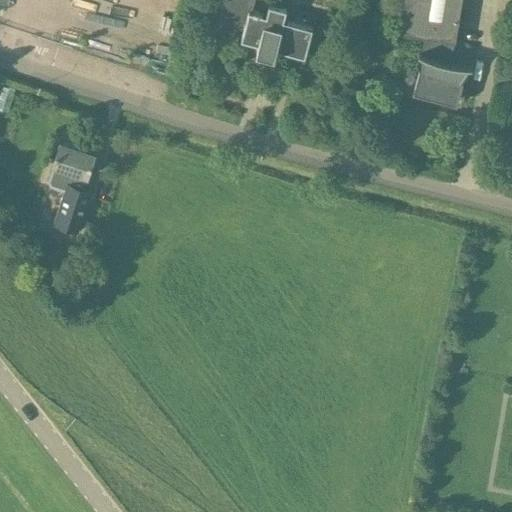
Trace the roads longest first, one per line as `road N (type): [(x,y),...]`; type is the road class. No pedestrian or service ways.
road 1 (unclassified): [(511,209),(118,104),(0,59)]
road 2 (tertiary): [(111,511),(0,372)]
